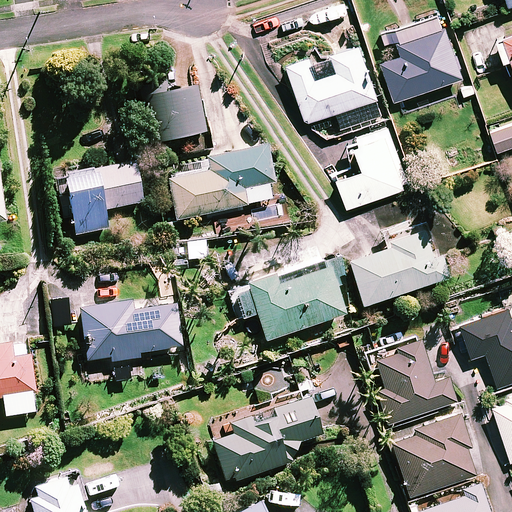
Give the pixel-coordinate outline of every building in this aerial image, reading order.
[(458,77),(436,12),(389,29),(397,53),(377,60),(391,100),(458,77)] [(511,27),(496,34),(511,75),(511,27)] [(380,114),(354,42),(328,52),(334,71),(313,79),(304,55),(283,63),(304,122),(331,112),(338,129),(380,114)] [(181,89),(157,78),(133,83),(146,142),(201,130),(197,111),(186,113),(181,89)] [(511,145),(511,120),(487,128),(494,151),(511,145)] [(406,185),(385,125),(346,139),(356,166),(332,175),(343,207),(406,185)] [(271,197),(259,142),(199,156),(202,169),(163,178),(173,220),(271,197)] [(137,201),(127,159),(86,169),(85,166),(50,175),(65,237),(104,227),(100,210),(137,201)] [(428,244),(422,226),(379,240),(381,247),(342,260),(358,306),(443,277),(434,253),(424,256),(421,246),(428,244)] [(340,313),(323,263),(271,281),(267,272),(228,286),(239,317),(233,319),(242,347),(340,313)] [(128,304),(126,295),(75,303),(84,358),(107,355),(108,360),(137,355),(136,348),(176,342),(169,298),(128,304)] [(511,381),(511,314),(507,316),(503,305),(456,321),(468,356),(483,351),(496,388),(511,381)] [(0,337),(0,394),(13,392),(16,411),(32,408),(29,390),(33,389),(26,350),(8,354),(5,337),(0,337)] [(427,381),(413,339),(366,355),(377,387),(373,389),(385,424),(452,401),(443,376),(427,381)] [(294,439),(316,431),(302,390),(280,398),(225,417),(230,431),(209,439),(224,481),(287,459),(294,439)] [(511,459),(511,393),(489,401),(508,461),(511,459)] [(466,446),(454,412),(407,428),(408,432),(386,440),(407,497),(472,474),(462,447),(466,446)] [(84,496),(75,467),(28,481),(31,492),(24,494),(28,511),(77,511),(74,499),(84,496)] [(486,511),(475,481),(455,488),(456,492),(414,508),(415,511),(486,511)] [(261,511),(251,494),(220,511),(261,511)]
